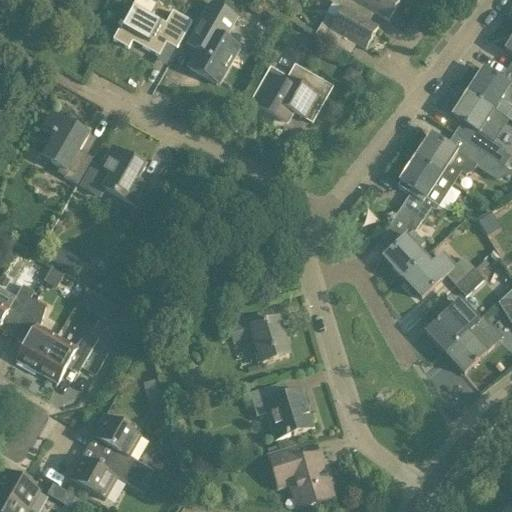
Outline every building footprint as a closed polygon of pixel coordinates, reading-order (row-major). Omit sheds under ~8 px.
[(132,44),(158,59),(165,46),(176,51),(191,24),(172,14),(165,26),(149,17),(155,7),(142,0),(135,0),(112,42),(128,51),(132,44)] [(388,24),(400,3),(394,0),(354,0),(353,3),(347,0),(326,0),(325,2),(342,12),(350,16),(350,15),(356,5),(388,24)] [(189,71),(216,87),(238,49),(225,41),(237,20),(210,5),(186,46),(199,54),(189,71)] [(342,12),(336,22),(326,17),(315,37),(332,47),(338,37),(365,52),(377,31),(350,15),(350,16),(342,12)] [(353,87),(360,75),(348,68),(344,75),(346,84),(353,87)] [(311,125),(331,90),(294,69),(286,84),(271,75),(253,107),(282,124),(288,112),(311,125)] [(511,90),(508,88),(508,87),(483,71),(468,95),(493,111),(492,112),(505,120),(511,108),(511,104),(511,102),(511,90)] [(478,134),(492,112),(493,111),(468,95),(453,118),(462,124),(454,136),(504,169),(509,160),(500,154),(502,151),(478,134)] [(54,138),(49,146),(41,159),(66,174),(87,137),(50,116),(42,131),(54,138)] [(459,175),(464,178),(473,174),(475,170),(496,184),(507,177),(509,174),(503,170),(504,169),(454,136),(447,147),(431,137),(415,161),(452,185),(459,175)] [(79,190),(99,201),(104,191),(137,209),(149,189),(137,182),(145,169),(111,150),(99,172),(91,167),(79,190)] [(439,179),(451,187),(452,185),(415,161),(400,184),(425,200),(439,179)] [(410,196),(410,197),(403,208),(422,221),(431,209),(410,196)] [(400,238),(402,240),(382,259),(402,280),(424,259),(417,252),(423,246),(414,236),(422,221),(403,208),(390,227),(400,238)] [(434,264),(428,257),(425,260),(424,259),(402,280),(421,301),(445,279),(455,290),(474,273),(463,261),(453,270),(441,257),(434,264)] [(53,290),(58,280),(61,281),(63,278),(50,271),(43,284),(53,290)] [(464,300),(483,283),(474,273),(455,290),(464,300)] [(82,275),(78,281),(94,290),(97,284),(82,275)] [(511,291),(511,292),(504,299),(499,304),(511,325),(511,291)] [(86,293),(79,304),(92,312),(98,300),(86,293)] [(0,307),(0,326),(1,325),(12,331),(30,301),(19,295),(5,311),(0,307)] [(18,334),(29,341),(16,362),(37,374),(56,340),(39,330),(45,310),(35,304),(18,334)] [(443,355),(466,335),(447,314),(425,334),(443,355)] [(262,367),(288,359),(277,322),(255,329),(252,319),(227,326),(233,345),(253,339),(262,367)] [(491,328),(483,320),(466,335),(443,355),(462,376),(494,348),(483,335),(491,328)] [(56,340),(37,374),(57,386),(70,364),(81,371),(98,341),(88,335),(74,350),(56,340)] [(146,394),(158,391),(156,382),(143,386),(146,394)] [(278,442),(312,431),(300,394),(286,399),(282,387),(249,397),(256,419),(270,415),(278,442)] [(181,408),(189,403),(183,392),(175,397),(181,408)] [(157,477),(128,461),(141,439),(105,418),(92,440),(112,452),(107,462),(147,484),(147,483),(152,486),(157,477)] [(318,507),(334,502),(320,455),(299,461),(295,449),(267,458),(277,492),(296,487),(303,507),(317,503),(318,507)] [(116,481),(141,495),(141,494),(144,496),(149,488),(146,486),(147,484),(107,462),(101,471),(81,460),(68,482),(105,502),(116,481)] [(29,511),(40,493),(4,473),(0,479),(0,496),(27,511),(29,511)] [(185,487),(175,481),(169,493),(179,498),(185,487)] [(47,497),(69,510),(75,500),(53,487),(47,497)] [(27,511),(0,496),(0,511),(27,511)]
